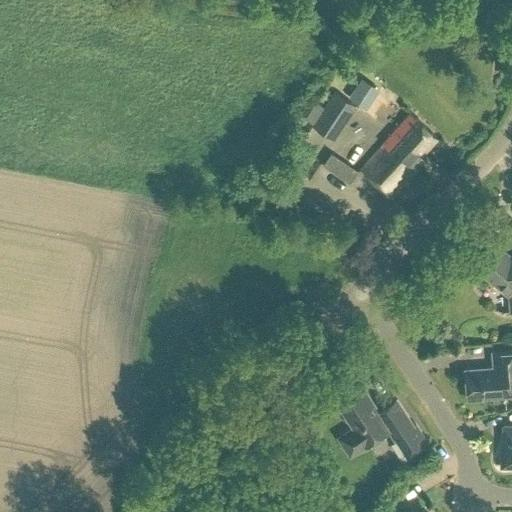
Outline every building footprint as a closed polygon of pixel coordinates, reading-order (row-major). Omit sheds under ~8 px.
[(335,90),(313,123),(335,138),(358,105),(374,116),(383,103),(368,93),(371,89),(352,76),(340,93),(335,90)] [(390,195),(415,166),(411,162),(435,134),(409,111),(374,149),(376,151),(360,168),(390,195)] [(306,177),(289,166),(268,197),(284,209),(306,177)] [(511,254),(509,254),(484,233),(464,257),(504,289),(508,290),(509,309),(511,308),(511,254)] [(467,397),(481,396),(481,394),(511,391),(511,347),(492,349),(494,365),(464,368),(467,397)] [(394,435),(395,434),(408,455),(428,442),(414,420),(413,421),(396,396),(379,407),(365,386),(340,403),(353,423),(337,434),(349,452),(388,426),(394,435)] [(511,422),(503,422),(502,445),(500,445),(500,464),(511,464),(511,422)]
